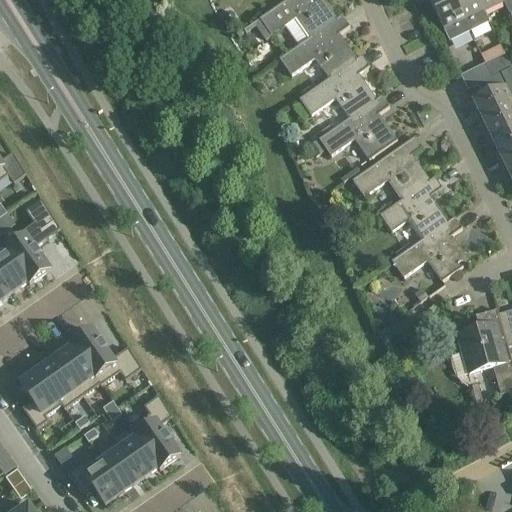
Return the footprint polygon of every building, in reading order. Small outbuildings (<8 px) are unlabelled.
[(286,31),(299,50),(339,22),(323,0),(293,0),(262,22),(274,39),(286,31)] [(471,36),(453,0),(431,0),(430,1),(449,39),(452,45),(471,36)] [(453,0),(471,36),(473,35),(491,26),(485,14),(477,0),(453,0)] [(504,5),(501,0),(477,0),(485,14),(504,5)] [(511,0),(501,0),(504,5),(510,17),(511,15),(511,0)] [(344,19),(339,22),(299,50),(282,62),(294,79),(318,62),(332,82),(359,62),(341,37),(352,29),(344,19)] [(493,81),(511,71),(511,69),(506,56),(486,66),(493,81)] [(364,59),(359,62),(332,82),(301,103),(313,120),(337,103),(351,122),(378,102),(361,77),(371,70),(364,59)] [(470,92),(479,87),(493,81),(486,66),(462,78),(470,92)] [(475,103),(484,122),(511,108),(511,71),(493,81),(479,87),(485,98),(475,103)] [(333,160),(357,143),(371,163),(399,144),(381,117),(391,110),(384,99),(378,102),(351,122),(321,143),(333,160)] [(511,108),(484,122),(494,143),(511,133),(511,108)] [(511,157),(511,133),(494,143),(503,162),(511,157)] [(424,151),(417,140),(354,184),(366,201),(390,184),(404,204),(432,183),(414,158),(424,151)] [(319,143),(309,150),(316,160),(326,154),(319,143)] [(0,164),(0,185),(9,179),(14,187),(26,178),(13,157),(0,165),(0,164)] [(511,179),(511,157),(503,162),(511,179)] [(437,180),(432,183),(404,204),(382,218),(394,235),(410,224),(424,244),(451,224),(434,199),(445,191),(437,180)] [(35,227),(4,248),(30,285),(29,286),(30,288),(51,273),(34,250),(61,232),(56,225),(42,204),(26,214),(35,227)] [(451,224),(424,244),(393,264),(405,280),(428,264),(442,284),(470,264),(452,239),(463,232),(455,221),(451,224)] [(3,246),(0,248),(0,279),(12,297),(29,286),(30,285),(4,248),(3,246)] [(0,279),(0,305),(12,297),(0,279)] [(420,308),(429,302),(422,292),(414,298),(420,308)] [(476,319),(479,331),(459,337),(464,356),(452,360),(458,381),(494,370),(502,398),(511,395),(511,359),(509,349),(507,350),(498,317),(497,313),(476,319)] [(511,313),(498,317),(507,350),(509,349),(511,348),(511,313)] [(375,320),(381,330),(388,326),(382,317),(375,320)] [(92,334),(72,348),(74,350),(75,350),(101,388),(102,389),(121,376),(126,384),(142,373),(129,351),(112,363),(92,334)] [(74,350),(57,362),(84,400),(101,388),(75,350),(74,350)] [(57,362),(39,374),(63,408),(63,409),(66,413),(84,400),(57,362)] [(39,374),(21,387),(33,405),(23,412),(37,433),(49,425),(46,421),(63,409),(63,408),(39,374)] [(484,405),(479,388),(473,390),(477,407),(484,405)] [(149,417),(131,430),(135,436),(136,436),(160,471),(159,472),(161,474),(181,460),(161,430),(173,421),(159,399),(144,410),(149,417)] [(113,405),(104,412),(108,418),(118,411),(113,405)] [(118,411),(108,418),(113,425),(123,418),(118,411)] [(85,420),(76,426),(80,433),(90,426),(85,420)] [(94,432),(85,439),(89,445),(99,439),(94,432)] [(118,448),(142,483),(159,472),(160,471),(136,436),(135,436),(118,448)] [(115,444),(98,457),(124,495),(142,483),(118,448),(115,444)] [(80,469),(69,477),(83,498),(93,491),(106,508),(124,495),(98,457),(80,469)] [(18,472),(7,480),(22,501),(33,494),(18,472)]
